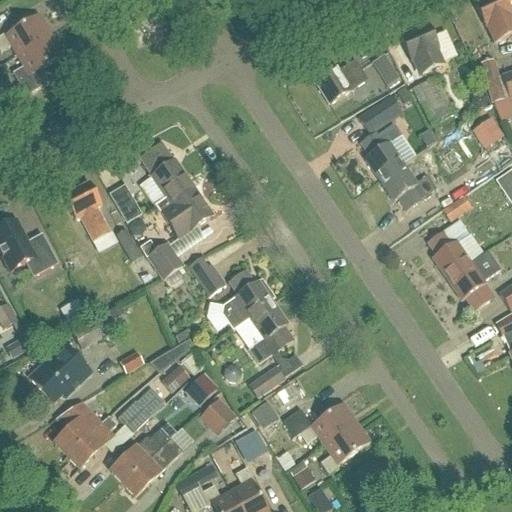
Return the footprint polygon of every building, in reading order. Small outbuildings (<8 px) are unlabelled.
[(511,36),(511,32),(507,22),(511,20),(502,0),(490,0),(474,8),(485,32),(490,30),(497,43),(511,36)] [(17,60),(51,39),(39,19),(6,39),(5,38),(0,40),(0,56),(11,50),(17,60)] [(441,70),(434,55),(438,54),(427,30),(400,42),(411,66),(415,64),(422,79),(441,70)] [(51,39),(17,60),(24,71),(13,77),(27,100),(49,87),(41,74),(64,60),(51,39)] [(384,59),(373,67),(380,78),(392,71),(384,59)] [(330,110),(351,97),(368,86),(356,66),(339,76),(336,72),(314,86),(330,110)] [(511,75),(502,79),(509,103),(509,104),(511,103),(511,102),(511,75)] [(430,128),(453,116),(435,81),(412,93),(430,128)] [(0,98),(8,111),(20,104),(7,83),(0,86),(0,98)] [(485,88),(491,108),(494,107),(506,104),(499,83),(485,88)] [(370,139),(401,119),(389,100),(357,122),(370,139)] [(501,126),(511,121),(511,105),(511,103),(509,104),(509,103),(506,104),(494,107),(501,126)] [(378,184),(403,168),(390,149),(397,145),(388,132),(377,140),(375,137),(360,148),(368,160),(364,163),(378,184)] [(164,203),(189,186),(175,165),(173,166),(161,149),(140,164),(152,181),(150,182),(164,203)] [(403,168),(378,184),(393,206),(398,203),(406,216),(422,205),(420,202),(435,193),(426,180),(415,186),(403,168)] [(495,186),(511,211),(511,176),(511,175),(495,186)] [(213,219),(189,186),(164,203),(154,210),(178,243),(213,219)] [(90,187),(64,201),(76,224),(81,221),(88,235),(94,246),(110,237),(104,226),(97,213),(102,210),(90,187)] [(126,228),(141,218),(124,189),(108,198),(126,228)] [(450,227),(471,213),(463,201),(442,215),(450,227)] [(446,284),(470,267),(456,245),(468,237),(459,224),(443,236),(427,247),(436,259),(432,262),(446,284)] [(28,246),(16,225),(0,233),(0,258),(10,276),(25,268),(33,282),(58,269),(42,239),(28,246)] [(140,261),(125,234),(116,239),(132,267),(138,276),(148,270),(142,260),(140,261)] [(59,241),(66,256),(79,249),(72,235),(59,241)] [(167,247),(156,254),(149,245),(139,252),(162,285),(184,270),(167,247)] [(470,267),(446,284),(461,305),(465,303),(474,316),(494,302),(483,285),(499,274),(487,256),(470,267)] [(226,290),(212,269),(195,281),(209,302),(226,290)] [(235,334),(248,325),(273,308),(271,305),(275,303),(265,290),(262,292),(259,288),(262,285),(262,284),(254,290),(245,277),(229,288),(238,301),(233,304),(233,303),(222,310),(221,319),(232,335),(235,333),(235,334)] [(96,304),(113,298),(109,288),(92,294),(96,304)] [(511,289),(498,299),(510,317),(511,315),(511,289)] [(22,334),(7,308),(0,311),(0,328),(3,333),(12,328),(16,337),(22,334)] [(273,308),(248,325),(235,334),(248,354),(247,355),(258,369),(267,362),(277,355),(292,345),(283,332),(288,329),(273,308)] [(82,356),(129,329),(119,311),(72,337),(82,356)] [(511,318),(496,328),(502,341),(511,336),(511,318)] [(511,336),(502,341),(511,362),(511,336)] [(24,342),(6,352),(12,363),(30,353),(24,342)] [(65,402),(91,377),(64,349),(29,383),(53,407),(61,399),(65,402)] [(193,380),(206,368),(193,354),(180,367),(193,380)] [(126,379),(144,368),(137,356),(119,366),(126,379)] [(257,404),(285,385),(276,371),(248,390),(257,404)] [(184,397),(198,412),(218,393),(204,378),(184,397)] [(133,438),(150,422),(149,421),(158,412),(144,398),(135,406),(117,423),(133,438)] [(215,439),(235,420),(219,403),(199,422),(215,439)] [(261,434),(278,423),(267,406),(250,417),(261,434)] [(91,437),(99,428),(80,408),(60,421),(71,432),(55,447),(67,460),(91,437)] [(241,408),(232,413),(240,428),(248,424),(241,408)] [(324,450),(357,428),(343,408),(311,430),(300,414),(283,426),(294,442),(300,438),(307,447),(317,440),(324,450)] [(91,437),(67,460),(79,473),(112,441),(105,434),(113,426),(108,420),(99,428),(91,437)] [(205,450),(215,470),(260,447),(249,427),(205,450)] [(167,428),(160,434),(170,444),(177,438),(167,428)] [(357,428),(324,450),(331,461),(321,468),(328,479),(339,471),(338,469),(370,447),(357,428)] [(123,488),(170,444),(160,434),(151,443),(146,443),(136,452),(135,452),(111,475),(123,488)] [(170,444),(123,488),(135,501),(182,457),(170,444)] [(292,469),(284,456),(275,462),(283,475),(292,469)] [(265,471),(252,476),(264,504),(277,498),(265,471)] [(231,496),(239,511),(266,511),(252,485),(254,485),(247,473),(235,479),(241,490),(231,496)] [(239,511),(231,496),(220,501),(214,490),(203,497),(209,509),(210,508),(212,511),(239,511)]
